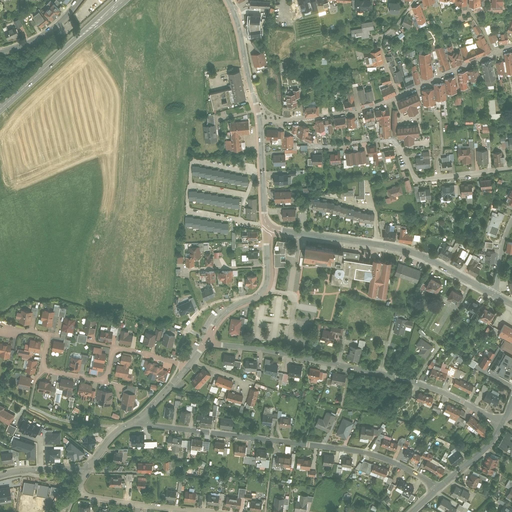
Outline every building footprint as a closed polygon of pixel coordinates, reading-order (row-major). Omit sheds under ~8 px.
[(48,8),(45,12),(52,19),(61,9),(51,0),(46,6),(48,8)] [(300,0),(302,9),(316,5),(314,0),(300,0)] [(328,4),(326,0),(314,0),(316,5),(318,10),(324,9),(323,5),(328,4)] [(350,0),(351,6),(354,6),(354,7),(356,7),(356,9),(362,9),(362,8),(369,8),(369,0),(350,0)] [(398,0),(388,0),(388,9),(398,10),(398,0)] [(453,0),(454,3),(461,4),(462,8),(466,8),(465,4),(465,0),(453,0)] [(424,19),(419,3),(411,6),(416,21),(424,19)] [(41,27),(49,21),(40,10),(37,13),(36,14),(40,18),(36,21),(41,27)] [(261,15),(247,14),(247,24),(248,32),(261,31),(261,27),(265,27),(265,19),(262,19),(262,23),(260,23),(261,15)] [(400,24),(408,28),(412,18),(404,15),(400,24)] [(13,19),(17,27),(22,25),(18,17),(13,19)] [(373,24),(372,18),(362,19),(362,24),(351,25),(352,32),(356,31),(356,32),(361,31),(362,34),(370,33),(368,25),(373,24)] [(481,30),(476,23),(471,26),(476,33),(481,30)] [(8,29),(4,31),(8,39),(13,36),(14,38),(20,35),(15,25),(13,26),(12,25),(8,27),(8,29)] [(487,33),(490,40),(496,38),(493,31),(487,33)] [(496,35),(498,43),(507,42),(506,31),(498,32),(499,35),(496,35)] [(463,62),(490,51),(483,34),(481,35),(481,34),(475,36),(476,37),(474,38),(477,46),(467,51),(464,44),(458,46),(461,53),(460,54),(463,62)] [(263,49),(255,39),(251,42),(258,51),(263,50),(263,49)] [(451,44),(446,46),(448,55),(447,56),(449,63),(450,62),(451,66),(461,63),(460,58),(461,58),(458,49),(456,49),(456,48),(453,49),(451,44)] [(437,66),(439,70),(449,66),(442,46),(441,45),(433,48),(434,49),(439,65),(437,66)] [(417,48),(418,52),(416,52),(419,77),(433,75),(433,71),(431,71),(429,53),(427,53),(427,51),(427,47),(417,48)] [(382,59),(380,50),(378,50),(378,49),(370,51),(370,52),(363,53),(365,58),(366,65),(378,62),(378,60),(382,59)] [(511,49),(510,50),(502,52),(503,59),(505,72),(506,72),(506,74),(511,73),(511,49)] [(258,51),(250,53),(253,65),(255,65),(256,67),(262,66),(262,63),(266,62),(263,50),(258,51)] [(391,54),(384,56),(390,71),(391,71),(397,69),(391,54)] [(484,79),(485,87),(492,87),(492,77),(495,76),(494,73),(496,73),(494,61),(494,58),(491,59),(479,62),(484,79)] [(505,72),(503,59),(494,61),(496,73),(505,72)] [(403,72),(402,68),(405,68),(404,64),(401,64),(400,60),(395,61),(397,69),(391,71),(393,81),(402,78),(401,73),(403,72)] [(414,64),(409,65),(413,83),(419,82),(416,70),(414,64)] [(475,69),(475,66),(466,70),(469,79),(469,80),(478,77),(477,73),(479,73),(477,68),(475,69)] [(231,101),(233,100),(246,97),(239,70),(227,73),(230,88),(208,93),(212,109),(231,104),(231,101)] [(469,79),(466,70),(456,72),(459,88),(466,86),(465,80),(469,79)] [(411,73),(403,75),(405,81),(403,82),(406,87),(413,83),(412,79),(411,73)] [(389,75),(380,77),(382,83),(390,81),(389,75)] [(455,91),(454,77),(443,78),(443,81),(444,92),(455,91)] [(378,85),(384,99),(396,94),(390,81),(387,83),(387,84),(385,85),(383,83),(378,85)] [(444,92),(443,81),(432,82),(432,87),(434,99),(440,98),(440,101),(445,101),(444,92)] [(352,99),(351,86),(346,87),(347,99),(342,100),(344,109),(354,107),(353,98),(352,99)] [(362,87),(357,88),(361,106),(373,104),(371,98),(373,97),(371,88),(364,89),(365,96),(364,96),(362,87)] [(434,99),(432,87),(420,88),(421,103),(426,103),(426,110),(435,109),(434,99)] [(293,92),(285,93),(286,105),(297,104),(296,96),(299,96),(298,89),(292,89),(293,92)] [(416,91),(395,100),(400,111),(405,108),(408,114),(417,110),(415,104),(420,102),(416,91)] [(493,98),(486,98),(488,121),(501,120),(501,112),(494,113),(493,98)] [(305,114),(319,112),(318,102),(316,102),(306,103),(304,104),(305,114)] [(390,135),(389,116),(388,107),(374,108),(375,118),(378,118),(379,135),(390,135)] [(374,117),(373,110),(370,110),(370,109),(365,110),(365,111),(363,112),(364,119),(365,119),(366,124),(374,122),(373,117),(374,117)] [(346,125),(344,115),(333,117),(334,127),(346,125)] [(356,125),(354,115),(345,117),(347,127),(347,129),(352,129),(351,126),(356,125)] [(323,121),(324,129),(324,132),(332,130),(330,117),(324,119),(324,121),(323,121)] [(324,121),(324,119),(314,120),(315,123),(313,123),(314,131),(324,129),(323,121),(324,121)] [(249,134),(248,121),(229,122),(229,124),(226,124),(227,131),(230,130),(230,140),(224,141),(225,152),(241,150),(240,135),(249,134)] [(305,136),(304,139),(311,141),(313,134),(308,133),(310,126),(293,122),(291,130),(297,132),(296,134),(305,136)] [(418,134),(417,123),(395,125),(396,133),(396,136),(402,136),(403,142),(413,141),(412,135),(418,134)] [(216,142),(215,125),(208,125),(202,126),(204,143),(216,142)] [(277,129),(265,129),(265,139),(277,139),(277,137),(281,137),(281,146),(292,147),(292,141),(292,136),(290,136),(290,135),(283,135),(283,130),(277,130),(277,129)] [(466,148),(456,148),(457,159),(460,159),(461,163),(470,162),(469,150),(473,149),(473,147),(473,143),(472,141),(468,141),(468,145),(466,146),(466,148)] [(376,145),(368,147),(369,159),(374,158),(374,162),(379,162),(376,145)] [(476,150),(476,163),(487,163),(487,154),(490,154),(489,148),(485,148),(485,149),(476,150)] [(395,156),(394,149),(385,150),(385,151),(386,157),(395,156)] [(346,159),(347,163),(348,163),(366,160),(365,150),(346,152),(346,159)] [(430,168),(428,152),(421,152),(422,158),(415,158),(415,163),(413,163),(413,167),(416,169),(416,170),(430,168)] [(501,152),(492,153),(493,165),(502,164),(502,160),(503,160),(503,155),(502,156),(501,152)] [(340,153),(329,153),(330,163),(340,163),(340,153)] [(272,155),(272,166),(284,165),(284,160),(286,159),(286,156),(284,156),(284,154),(272,155)] [(312,165),(312,164),(321,164),(321,154),(311,154),(311,158),(306,159),(306,165),(312,165)] [(440,157),(442,170),(451,169),(450,160),(447,161),(446,157),(440,157)] [(228,174),(228,172),(222,172),(222,171),(216,171),(216,170),(210,170),(210,168),(204,168),(204,167),(198,167),(198,166),(192,166),(192,175),(198,175),(198,176),(203,176),(203,177),(210,177),(210,179),(216,179),(216,180),(222,180),(222,181),(228,181),(228,183),(234,183),(234,184),(240,184),(240,185),(246,185),(246,176),(241,176),(241,175),(235,175),(235,174),(228,174)] [(274,174),(274,185),(288,184),(287,174),(274,174)] [(490,178),(479,179),(480,189),(488,188),(489,192),(491,191),(490,178)] [(404,181),(407,191),(412,190),(409,179),(404,181)] [(363,199),(363,180),(358,180),(358,195),(354,195),(354,199),(363,199)] [(463,183),(460,184),(461,197),(464,196),(464,193),(465,193),(465,196),(468,195),(468,193),(471,193),(471,190),(472,190),(472,186),(471,186),(470,183),(467,183),(467,182),(463,183)] [(390,200),(390,201),(397,199),(396,195),(404,193),(401,184),(386,189),(389,195),(387,196),(388,201),(390,200)] [(444,185),(440,185),(441,196),(442,196),(442,199),(446,198),(446,200),(450,200),(449,198),(452,198),(452,195),(454,195),(454,193),(457,193),(457,184),(449,185),(444,186),(444,185)] [(430,189),(419,190),(419,191),(420,198),(420,199),(431,198),(430,189)] [(280,191),(274,191),(274,202),(295,202),(294,197),(290,197),(290,191),(285,191),(285,190),(280,190),(280,191)] [(224,197),(224,196),(217,196),(217,194),(210,195),(210,193),(203,193),(203,192),(195,192),(195,191),(188,191),(188,200),(196,200),(196,202),(203,202),(203,203),(210,203),(210,204),(217,204),(217,205),(224,205),(224,207),(231,206),(231,207),(238,207),(238,198),(231,198),(231,197),(224,197)] [(358,220),(372,222),(374,214),(359,212),(360,211),(353,210),(353,209),(346,208),(346,207),(339,205),(339,204),(333,203),(313,200),(313,198),(308,198),(308,202),(311,202),(311,208),(331,211),(331,212),(338,213),(338,214),(345,215),(345,216),(351,217),(351,218),(358,219),(358,220)] [(255,217),(255,199),(247,199),(247,207),(245,207),(245,218),(255,217)] [(296,208),(283,209),(283,221),(296,220),(296,208)] [(494,237),(498,227),(497,227),(499,221),(500,221),(503,214),(497,212),(495,217),(490,215),(489,217),(490,217),(488,223),(486,234),(494,237)] [(185,226),(192,226),(192,227),(199,227),(199,228),(206,228),(206,230),(213,229),(213,231),(220,231),(220,233),(227,232),(227,223),(220,223),(220,222),(213,222),(213,220),(206,220),(206,219),(199,219),(199,218),(192,218),(192,216),(185,216),(185,226)] [(382,240),(394,242),(395,232),(392,232),(393,226),(385,225),(385,228),(384,231),(383,230),(382,240)] [(398,242),(410,243),(411,235),(408,234),(408,229),(405,228),(405,226),(400,225),(400,228),(399,233),(398,242)] [(257,240),(256,231),(246,231),(246,234),(241,234),(241,242),(246,241),(246,240),(257,240)] [(275,266),(286,266),(285,261),(281,261),(281,256),(285,255),(285,252),(286,247),(289,248),(290,242),(277,239),(274,247),(274,253),(275,266)] [(190,255),(186,255),(186,265),(195,265),(195,256),(200,256),(200,249),(204,249),(203,242),(194,242),(194,246),(189,246),(190,255)] [(437,254),(447,260),(451,252),(446,249),(448,245),(444,242),(442,247),(441,247),(437,254)] [(301,258),(333,262),(329,283),(350,286),(351,277),(368,280),(366,292),(385,295),(390,262),(371,259),(371,262),(355,260),(356,258),(348,257),(348,253),(343,253),(343,258),(340,258),(341,250),(303,244),(301,258)] [(450,263),(459,268),(461,263),(460,262),(462,260),(457,256),(458,254),(463,257),(465,252),(459,248),(450,263)] [(257,252),(257,250),(247,250),(247,256),(245,256),(245,260),(247,260),(247,261),(257,261),(257,255),(258,255),(258,252),(257,252)] [(493,264),(494,252),(477,250),(477,255),(484,256),(483,263),(493,264)] [(466,266),(467,264),(472,255),(469,254),(463,264),(466,266)] [(466,272),(474,276),(479,268),(475,266),(477,263),(473,261),(471,264),(473,260),(477,262),(479,259),(472,255),(467,264),(470,265),(466,272)] [(420,270),(398,262),(393,274),(416,282),(420,270)] [(214,281),(213,270),(199,271),(199,277),(205,276),(205,281),(214,281)] [(232,276),(232,270),(219,270),(219,272),(217,272),(217,279),(219,279),(219,280),(230,280),(230,276),(232,276)] [(256,284),(256,275),(245,275),(245,278),(244,278),(244,284),(246,284),(246,286),(254,286),(254,284),(256,284)] [(441,283),(429,276),(424,285),(421,283),(418,288),(433,297),(441,283)] [(200,291),(204,300),(215,295),(211,287),(208,288),(207,286),(202,288),(203,290),(200,291)] [(450,289),(445,298),(457,304),(462,295),(450,289)] [(479,304),(470,299),(464,309),(470,312),(467,316),(472,319),(476,311),(475,311),(479,304)] [(181,314),(194,309),(193,306),(191,301),(190,301),(178,306),(181,314)] [(494,313),(483,306),(477,317),(488,323),(494,313)] [(54,310),(45,308),(44,311),(43,310),(41,319),(44,319),(43,323),(52,325),(54,315),(55,310),(54,310)] [(21,312),(17,311),(16,318),(20,319),(19,321),(30,323),(32,315),(32,311),(22,309),(21,312)] [(76,319),(65,317),(63,330),(74,332),(76,319)] [(96,319),(86,317),(84,330),(94,332),(96,319)] [(241,325),(242,319),(241,319),(232,317),(229,331),(240,333),(241,325)] [(396,317),(392,332),(402,335),(404,327),(410,328),(412,321),(398,318),(396,317)] [(511,339),(511,328),(503,323),(498,331),(497,334),(505,339),(510,342),(511,339)] [(332,342),(333,335),(338,336),(340,329),(330,327),(329,331),(322,329),(319,340),(332,342)] [(497,334),(498,331),(493,327),(493,328),(490,327),(488,331),(490,332),(496,336),(497,334)] [(110,330),(102,328),(100,338),(111,341),(112,334),(113,331),(110,330)] [(130,331),(122,330),(122,331),(120,339),(120,342),(131,344),(133,334),(129,334),(130,331)] [(155,333),(146,331),(143,342),(153,345),(155,337),(156,334),(155,333)] [(175,335),(165,332),(162,343),(169,345),(169,343),(173,344),(175,335)] [(86,335),(78,334),(77,342),(85,344),(86,335)] [(416,354),(424,359),(432,347),(419,338),(414,346),(419,349),(416,354)] [(511,342),(510,342),(505,339),(500,347),(505,350),(511,353),(511,342)] [(41,341),(30,340),(29,349),(25,348),(24,353),(33,355),(33,350),(39,351),(41,341)] [(65,343),(54,341),(52,351),(63,353),(64,347),(65,343)] [(11,344),(0,342),(0,356),(8,358),(10,349),(11,344)] [(103,348),(94,346),(93,351),(96,352),(93,367),(90,367),(89,373),(97,374),(98,370),(103,370),(106,354),(102,353),(103,348)] [(348,346),(346,358),(357,361),(360,349),(360,348),(357,347),(348,346)] [(511,353),(505,350),(495,370),(510,377),(511,372),(511,353)] [(477,364),(484,368),(493,354),(489,351),(485,356),(483,355),(477,364)] [(34,373),(37,360),(32,359),(33,355),(24,353),(23,353),(21,359),(28,360),(26,371),(34,373)] [(132,354),(122,353),(120,362),(124,363),(124,366),(118,365),(116,374),(125,376),(124,379),(131,380),(132,374),(129,373),(132,354)] [(235,355),(223,353),(221,363),(225,364),(233,365),(234,361),(235,355)] [(81,354),(80,358),(79,363),(86,364),(88,355),(81,354)] [(456,360),(461,364),(464,359),(459,355),(456,359),(456,360)] [(80,358),(71,356),(69,369),(78,371),(79,363),(80,358)] [(275,372),(277,365),(269,363),(270,360),(264,359),(262,369),(264,370),(264,374),(275,376),(275,372)] [(468,364),(473,368),(477,362),(472,359),(468,364)] [(256,361),(245,360),(244,370),(252,371),(251,375),(256,376),(256,371),(255,371),(255,370),(256,361)] [(154,363),(148,361),(147,366),(145,373),(151,375),(151,373),(160,375),(159,379),(165,381),(168,371),(162,369),(163,367),(154,364),(154,363)] [(446,364),(443,363),(441,367),(440,371),(447,373),(448,369),(445,368),(446,364)] [(287,374),(287,375),(299,377),(301,366),(289,364),(287,374)] [(429,376),(444,381),(447,373),(440,371),(441,367),(434,365),(433,368),(432,368),(429,376)] [(320,369),(310,367),(309,376),(311,377),(310,380),(317,381),(317,378),(318,378),(320,371),(320,369)] [(455,378),(458,379),(459,378),(462,379),(465,373),(459,370),(451,367),(448,375),(455,378)] [(191,381),(199,388),(211,376),(204,368),(191,381)] [(346,374),(333,372),(332,378),(331,383),(344,385),(346,374)] [(232,381),(218,375),(216,380),(214,384),(229,390),(232,381)] [(25,378),(19,376),(19,379),(18,387),(29,389),(31,379),(25,378)] [(74,380),(61,378),(61,382),(60,388),(60,389),(63,389),(63,394),(71,395),(74,380)] [(452,385),(469,394),(472,386),(458,379),(455,378),(452,385)] [(51,383),(40,381),(38,391),(50,393),(51,386),(51,383)] [(91,386),(80,383),(78,394),(82,394),(81,399),(86,400),(87,395),(89,396),(90,390),(91,386)] [(479,390),(484,393),(486,390),(487,387),(482,384),(479,390)] [(127,392),(135,393),(136,387),(128,385),(127,392)] [(257,391),(249,389),(246,403),(254,405),(257,391)] [(112,392),(99,390),(97,399),(99,399),(99,403),(110,405),(111,402),(112,402),(114,395),(112,395),(112,392)] [(481,400),(494,407),(497,402),(498,398),(499,397),(497,396),(498,393),(491,390),(490,392),(486,390),(484,393),(481,400)] [(127,392),(124,391),(121,406),(132,408),(132,407),(137,403),(134,399),(135,393),(127,392)] [(225,400),(240,404),(243,395),(227,391),(225,400)] [(433,397),(419,392),(416,400),(430,405),(433,397)] [(187,405),(186,412),(191,413),(195,413),(196,403),(191,402),(191,406),(187,405)] [(5,407),(0,404),(0,419),(9,424),(14,415),(4,409),(5,407)] [(460,411),(446,404),(443,411),(449,414),(448,418),(455,421),(456,419),(457,416),(458,415),(460,411)] [(165,407),(164,417),(174,418),(175,410),(175,408),(174,408),(165,407)] [(263,407),(261,424),(270,426),(271,421),(276,421),(277,414),(273,413),(273,414),(268,413),(269,408),(263,407)] [(338,408),(335,415),(334,420),(337,422),(342,408),(338,408)] [(181,411),(180,421),(189,423),(191,413),(186,412),(181,411)] [(278,411),(277,414),(276,421),(276,426),(289,428),(290,418),(280,417),(281,411),(278,411)] [(316,425),(330,431),(334,420),(335,415),(326,412),(324,420),(318,418),(316,425)] [(200,423),(200,426),(212,428),(213,417),(197,415),(196,422),(200,423)] [(474,419),(470,415),(465,421),(468,424),(468,425),(470,426),(469,428),(473,431),(474,429),(480,434),(478,436),(483,440),(487,435),(485,434),(488,430),(474,419)] [(221,417),(220,429),(231,431),(233,419),(221,417)] [(23,418),(19,427),(37,435),(41,427),(23,418)] [(343,418),(336,434),(346,438),(351,427),(353,423),(343,418)] [(382,423),(377,429),(373,429),(372,435),(378,436),(379,434),(386,426),(382,423)] [(17,428),(9,424),(6,432),(14,435),(14,434),(17,428)] [(373,428),(360,426),(359,439),(371,440),(372,435),(373,429),(373,428)] [(505,451),(506,449),(510,449),(509,455),(511,455),(511,441),(511,442),(509,440),(510,433),(506,431),(497,447),(505,451)] [(60,434),(45,433),(45,444),(60,445),(60,434)] [(144,434),(132,435),(132,449),(145,448),(144,442),(144,434)] [(378,436),(372,443),(371,446),(372,447),(378,449),(380,446),(382,438),(390,441),(390,439),(383,437),(384,436),(379,434),(378,436)] [(182,437),(168,436),(167,446),(172,447),(171,451),(179,452),(180,448),(181,448),(181,447),(182,441),(182,437)] [(88,437),(82,445),(89,451),(96,443),(88,437)] [(15,438),(12,447),(28,451),(28,458),(36,458),(36,444),(15,438)] [(382,438),(380,446),(394,451),(397,444),(396,443),(396,442),(391,440),(390,441),(382,438)] [(192,442),(191,448),(202,449),(203,440),(192,439),(192,442)] [(80,459),(85,452),(71,441),(66,448),(69,450),(66,453),(75,459),(77,456),(80,459)] [(225,442),(215,441),(214,451),(224,452),(224,448),(225,442)] [(245,445),(235,444),(234,455),(243,456),(244,456),(244,455),(245,445)] [(255,457),(255,460),(260,460),(264,461),(264,460),(265,449),(256,448),(255,457)] [(414,453),(406,449),(403,456),(416,463),(420,456),(419,456),(420,455),(415,452),(414,453)] [(46,450),(46,464),(54,464),(54,458),(60,458),(60,450),(46,450)] [(426,461),(429,462),(431,459),(433,455),(428,452),(427,453),(424,451),(420,458),(426,461)] [(447,458),(454,467),(463,459),(456,451),(447,458)] [(1,453),(2,464),(13,463),(12,452),(1,453)] [(121,464),(123,453),(116,452),(116,454),(114,453),(113,463),(121,464)] [(334,456),(323,454),(322,465),(333,466),(334,456)] [(498,460),(486,455),(480,470),(492,475),(498,460)] [(276,458),(275,466),(279,466),(290,468),(290,461),(291,457),(276,456),(276,458)] [(351,458),(342,457),(341,466),(350,467),(351,458)] [(310,459),(296,458),(296,466),(300,466),(299,470),(308,470),(309,471),(310,459)] [(264,461),(260,460),(260,462),(258,462),(258,464),(256,463),(255,467),(258,468),(258,467),(268,468),(269,461),(268,461),(268,460),(264,460),(264,461)] [(369,473),(373,465),(362,461),(359,470),(369,474),(369,473)] [(426,461),(423,467),(440,477),(444,470),(437,466),(429,462),(426,461)] [(138,463),(138,472),(152,473),(152,464),(146,464),(144,464),(144,463),(138,463)] [(387,469),(373,464),(373,465),(369,473),(383,478),(384,476),(387,469)] [(476,477),(470,474),(469,477),(468,476),(466,481),(467,481),(466,484),(475,488),(479,478),(476,477)] [(221,485),(225,479),(221,476),(217,482),(221,485)] [(110,477),(109,487),(125,487),(125,484),(124,482),(122,482),(122,477),(110,477)] [(146,478),(137,478),(137,488),(138,488),(138,491),(143,491),(143,488),(145,488),(146,478)] [(413,487),(399,480),(399,481),(398,481),(396,485),(397,485),(396,486),(396,487),(409,494),(413,487)] [(47,497),(49,486),(38,484),(39,482),(35,482),(35,483),(25,482),(24,493),(33,494),(34,488),(38,489),(37,495),(47,497)] [(392,493),(396,487),(396,486),(389,483),(389,484),(386,491),(392,493)] [(10,486),(0,488),(0,501),(12,499),(10,486)] [(458,498),(464,501),(464,500),(469,492),(462,488),(461,489),(455,486),(450,495),(457,499),(458,498)] [(240,498),(244,499),(244,494),(245,489),(237,489),(236,498),(240,499),(240,498)] [(165,500),(175,501),(176,491),(166,490),(165,500)] [(184,501),(195,502),(196,493),(185,492),(184,501)] [(349,495),(344,493),(341,500),(346,502),(349,495)] [(217,500),(218,496),(209,495),(209,494),(207,494),(206,497),(207,498),(206,503),(208,503),(207,506),(216,507),(217,500)] [(414,496),(409,494),(406,500),(411,502),(414,496)] [(281,511),(282,508),(283,498),(283,496),(274,495),(274,497),(273,497),(270,511),(281,511)] [(304,511),(306,502),(307,496),(299,495),(298,501),(294,501),(293,511),(296,511),(304,511)] [(240,499),(236,498),(235,498),(235,499),(228,498),(229,497),(225,497),(225,498),(225,500),(224,508),(238,509),(240,499)] [(450,502),(442,498),(437,507),(445,511),(444,511),(453,511),(455,509),(449,505),(450,502)] [(464,501),(461,506),(467,509),(470,503),(464,500),(464,501)] [(249,501),(248,511),(260,511),(261,502),(249,501)]
